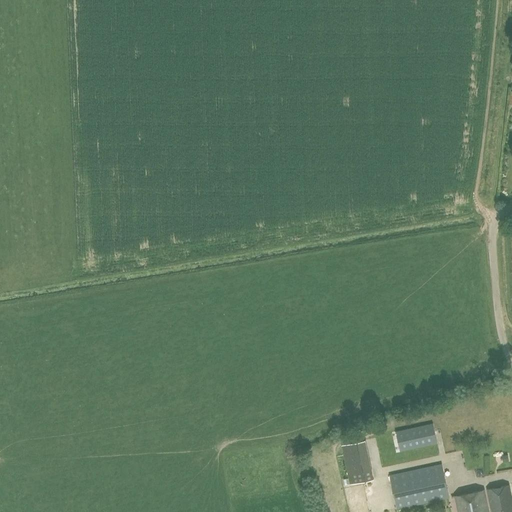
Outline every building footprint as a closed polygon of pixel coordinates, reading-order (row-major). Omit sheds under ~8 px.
[(400,451),(438,443),(433,422),(396,431),(400,451)] [(396,446),(396,438),(384,437),(384,445),(396,446)] [(342,444),(350,483),(374,478),(365,439),(342,444)] [(450,496),(442,463),(389,474),(390,475),(391,480),(394,496),(397,509),(450,498),(450,496)] [(473,475),(481,473),(478,465),(471,467),(473,475)] [(487,489),(489,496),(491,511),(511,511),(511,497),(511,496),(509,484),(487,489)] [(485,489),(454,495),(454,496),(458,511),(489,511),(486,496),(485,489)]
